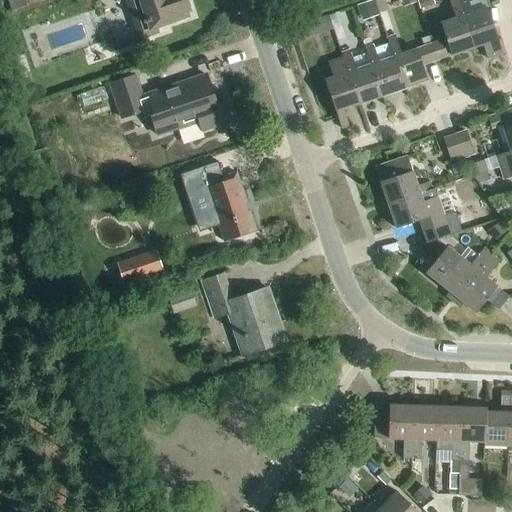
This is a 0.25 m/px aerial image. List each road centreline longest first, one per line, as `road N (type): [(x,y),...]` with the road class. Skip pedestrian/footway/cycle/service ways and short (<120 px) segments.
road 1 (residential): [(250,511),(376,328)]
road 2 (residential): [(305,164),(511,84)]
road 3 (unclassified): [(376,328),(348,292),(305,164)]
road 4 (unclassified): [(305,164),(249,0)]
road 5 (unclassified): [(511,355),(438,352),(376,328)]
